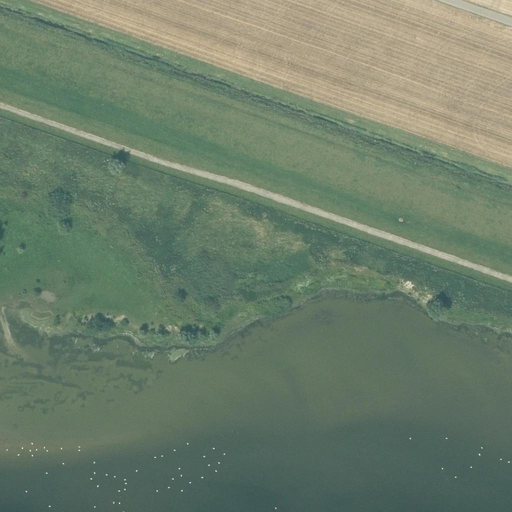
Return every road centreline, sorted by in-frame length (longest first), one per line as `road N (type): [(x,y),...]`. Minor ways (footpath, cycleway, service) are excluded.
road 1 (track): [(0,112),(511,290)]
road 2 (track): [(511,262),(0,84)]
road 3 (track): [(511,200),(0,22)]
road 4 (track): [(511,224),(0,50)]
road 5 (track): [(20,0),(511,171)]
